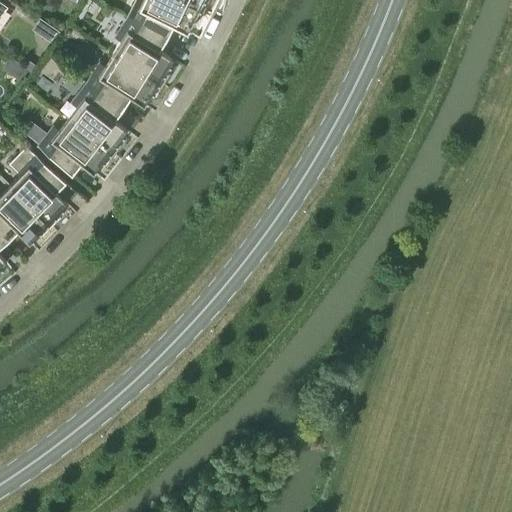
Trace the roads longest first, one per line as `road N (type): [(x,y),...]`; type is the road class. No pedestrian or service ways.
road 1 (secondary): [(0,478),(78,429),(218,296),(303,176),(389,0)]
road 2 (residential): [(0,290),(130,176),(212,51),(235,0)]
